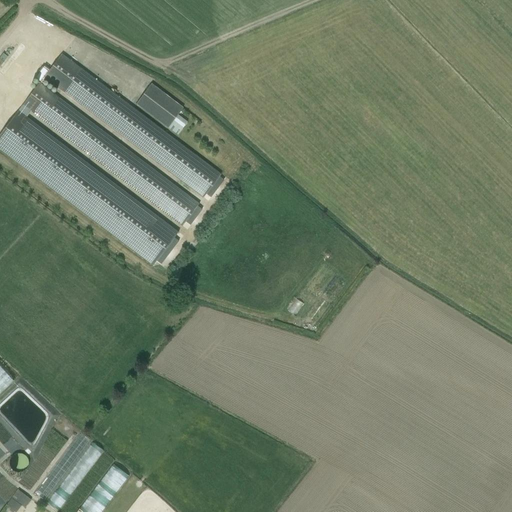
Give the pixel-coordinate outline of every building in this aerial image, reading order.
[(9,52),(2,60),(7,65),(14,57),(9,52)] [(45,78),(203,198),(220,175),(61,55),(49,71),(44,67),(35,78),(41,82),(45,78)] [(39,83),(0,134),(0,151),(152,267),(156,261),(174,238),(178,233),(26,117),(28,115),(31,111),(89,154),(183,225),(185,222),(197,206),(200,203),(105,133),(39,83)] [(151,85),(136,104),(168,128),(182,109),(151,85)] [(311,319),(318,325),(336,305),(330,299),(311,319)] [(0,366),(0,394),(14,381),(0,366)] [(41,489),(65,507),(108,450),(84,432),(41,489)] [(92,511),(106,511),(134,478),(119,466),(105,483),(106,484),(97,495),(95,493),(85,506),(92,511)] [(18,490),(6,505),(14,511),(16,511),(21,506),(28,498),(18,490)]
